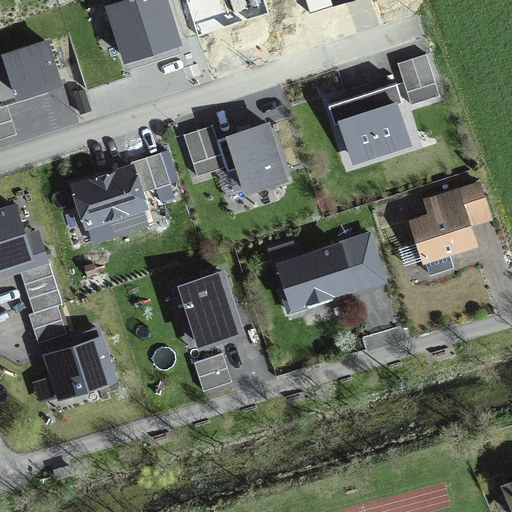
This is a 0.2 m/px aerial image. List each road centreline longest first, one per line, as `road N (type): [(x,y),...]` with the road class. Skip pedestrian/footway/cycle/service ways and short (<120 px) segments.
road 1 (residential): [(511,332),(0,471)]
road 2 (residential): [(0,163),(417,30)]
